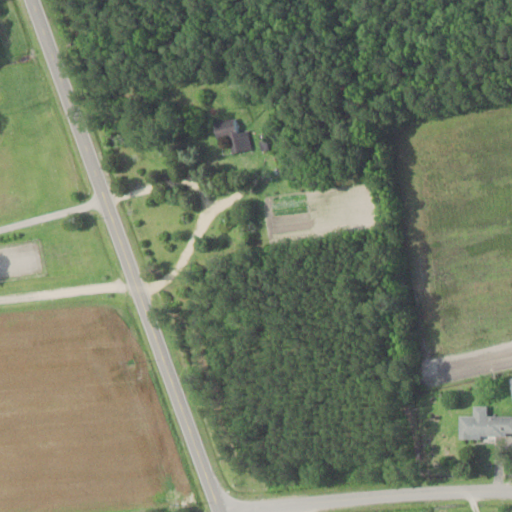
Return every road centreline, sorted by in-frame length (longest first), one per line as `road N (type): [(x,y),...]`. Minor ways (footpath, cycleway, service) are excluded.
road 1 (tertiary): [(219,511),(30,0)]
road 2 (residential): [(511,493),(219,511)]
road 3 (residential): [(119,243),(0,271)]
